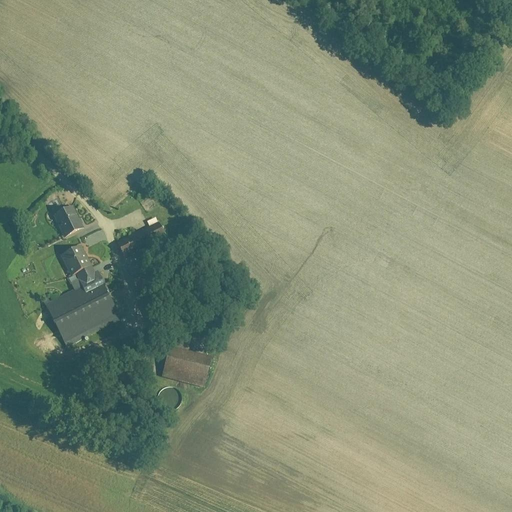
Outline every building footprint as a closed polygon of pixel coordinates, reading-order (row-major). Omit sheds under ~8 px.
[(88,233),(78,211),(60,220),(70,241),(88,233)] [(155,225),(118,243),(124,256),(162,237),(155,225)] [(79,246),(59,256),(70,278),(75,276),(90,268),(79,246)] [(73,291),(45,305),(66,346),(119,319),(96,272),(93,273),(90,268),(75,276),(78,281),(70,284),(73,291)] [(208,359),(168,349),(162,376),(201,386),(208,359)]
